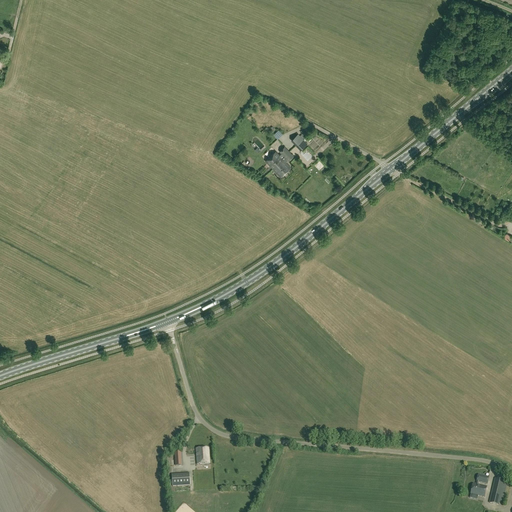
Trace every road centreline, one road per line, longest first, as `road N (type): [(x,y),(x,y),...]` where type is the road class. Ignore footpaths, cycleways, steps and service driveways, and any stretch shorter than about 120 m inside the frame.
road 1 (primary): [(168,321),(285,256),(511,70)]
road 2 (unclassified): [(511,471),(481,459),(221,434),(192,403),(168,321)]
road 3 (primary): [(0,377),(168,321)]
